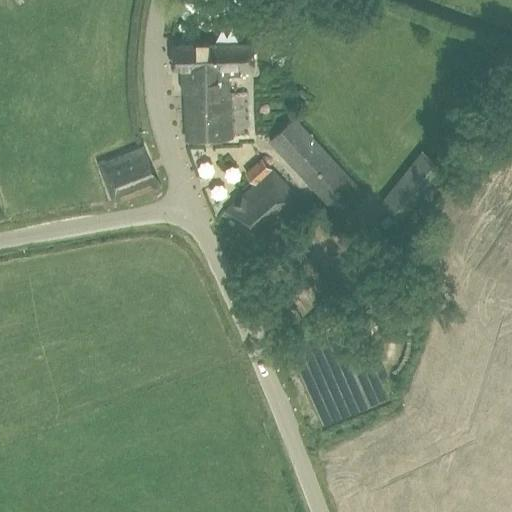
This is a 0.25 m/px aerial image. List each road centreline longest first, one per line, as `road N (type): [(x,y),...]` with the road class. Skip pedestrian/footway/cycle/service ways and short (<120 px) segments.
road 1 (unknown): [(243,327),(330,259),(363,271),(395,316),(398,351),(389,365),(279,416)]
road 2 (unclassified): [(317,511),(192,205)]
road 3 (unclassified): [(192,205),(154,93),(159,0)]
road 4 (unclassified): [(192,205),(0,239)]
